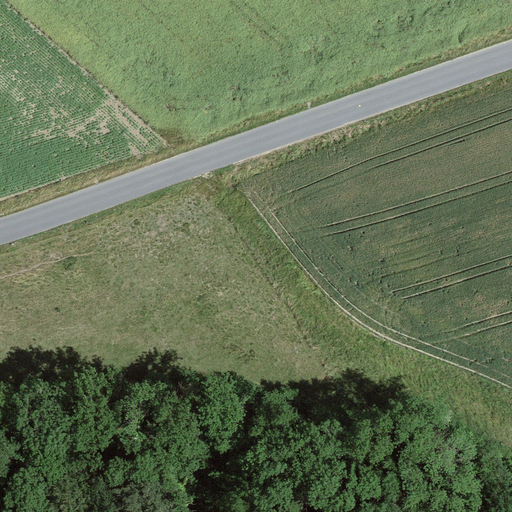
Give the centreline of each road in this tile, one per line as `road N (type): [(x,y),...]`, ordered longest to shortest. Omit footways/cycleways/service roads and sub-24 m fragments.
road 1 (tertiary): [(0,231),(511,54)]
road 2 (track): [(511,412),(345,327),(279,244),(223,154)]
